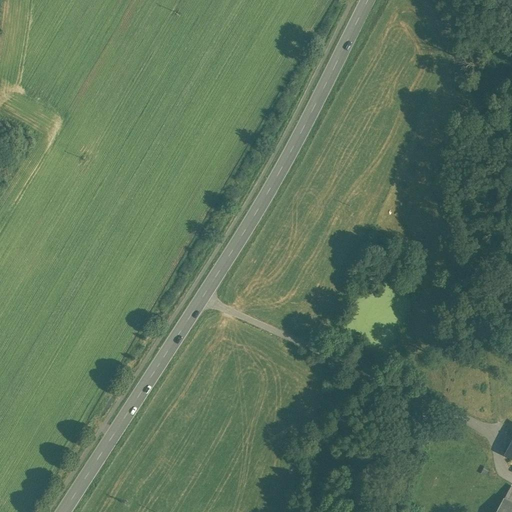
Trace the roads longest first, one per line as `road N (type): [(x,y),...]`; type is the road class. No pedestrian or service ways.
road 1 (secondary): [(368,0),(275,182),(65,511)]
road 2 (track): [(511,80),(457,68),(424,0)]
